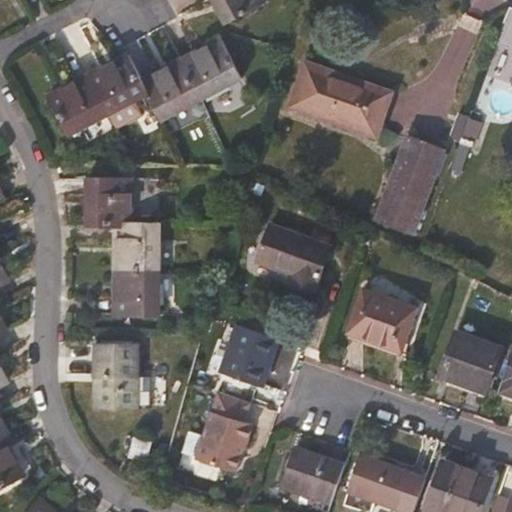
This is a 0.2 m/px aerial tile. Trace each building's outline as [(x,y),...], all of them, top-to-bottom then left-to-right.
[(266,3),(264,0),(215,0),(229,23),(266,3)] [(511,9),(500,40),(511,46),(511,9)] [(243,77),(222,38),(182,58),(204,97),(243,77)] [(505,83),(511,69),(511,58),(496,50),(487,74),(505,83)] [(142,79),(129,55),(87,76),(108,115),(150,92),(142,79)] [(204,97),(182,58),(142,79),(150,92),(164,118),(204,97)] [(390,93),(304,63),(289,107),(374,137),(390,93)] [(108,115),(87,76),(49,96),(69,135),(108,115)] [(476,149),(484,122),(459,114),(450,141),(476,149)] [(444,151),(408,137),(376,221),(414,235),(444,151)] [(133,221),(133,178),(89,177),(89,221),(115,221),(133,221)] [(159,266),(160,221),(133,221),(115,221),(115,267),(159,266)] [(329,247),(271,226),(257,261),(294,275),(292,281),(314,289),(329,247)] [(511,277),(511,271),(503,258),(490,267),(502,284),(511,277)] [(159,318),(159,266),(115,267),(115,317),(159,318)] [(416,309),(365,290),(350,333),(400,352),(416,309)] [(282,336),(238,321),(220,373),(263,387),(282,336)] [(457,333),(442,377),(485,392),(501,349),(457,333)] [(138,381),(138,344),(96,344),(96,409),(151,409),(151,381),(138,381)] [(511,356),(499,393),(511,396),(511,356)] [(251,404),(218,391),(195,459),(236,473),(244,449),(246,450),(254,426),(245,423),(251,404)] [(0,489),(25,476),(3,433),(0,434),(0,489)] [(152,442),(135,438),(129,456),(147,461),(152,442)] [(332,503),(346,466),(298,448),(285,486),(332,503)] [(411,473),(363,456),(351,491),(398,508),(411,473)] [(480,511),(491,481),(444,464),(427,511),(480,511)] [(57,511),(41,498),(28,511),(57,511)]
